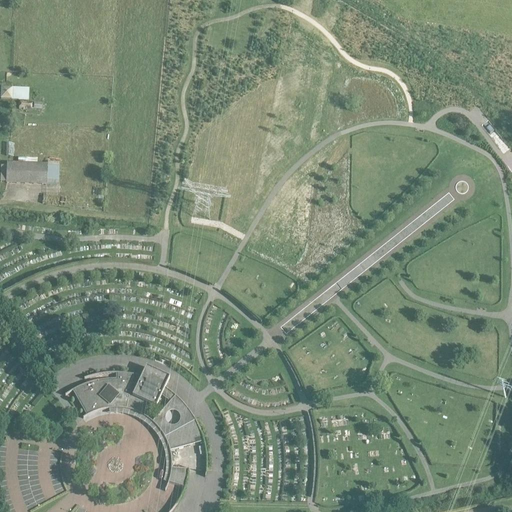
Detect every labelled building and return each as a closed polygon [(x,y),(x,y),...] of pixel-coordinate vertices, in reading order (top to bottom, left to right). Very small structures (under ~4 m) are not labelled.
[(28,101),(29,89),(1,88),(0,100),(28,101)] [(19,101),(18,110),(31,111),(31,110),(33,110),(42,110),(42,104),(31,104),(31,102),(19,101)] [(6,184),(47,186),(47,185),(47,181),(48,167),(48,165),(47,165),(6,163),(6,184)] [(60,181),(60,175),(65,175),(65,170),(52,170),(52,181),(60,181)] [(169,392),(165,389),(169,379),(146,368),(141,378),(137,377),(135,376),(133,376),(129,375),(125,375),(123,375),(121,374),(117,374),(117,381),(112,381),(108,381),(106,382),(102,382),(98,383),(98,382),(96,382),(91,384),(87,385),(83,386),(81,387),(78,388),(75,390),(73,391),(87,417),(90,415),(92,414),(96,413),(100,412),(101,411),(104,411),(108,410),(113,410),(118,410),(121,410),(124,410),(127,411),(129,411),(132,412),(134,413),(137,414),(140,415),(141,416),(143,417),(145,419),(148,421),(150,422),(152,424),(175,397),(172,395),(169,392)] [(196,423),(195,421),(164,438),(165,441),(166,442),(167,445),(168,448),(169,451),(194,444),(193,441),(202,437),(200,434),(199,430),(197,427),(196,423)] [(188,474),(188,471),(171,469),(170,473),(170,476),(169,479),(169,480),(168,483),(184,489),(186,485),(186,483),(187,480),(187,478),(188,474)]
